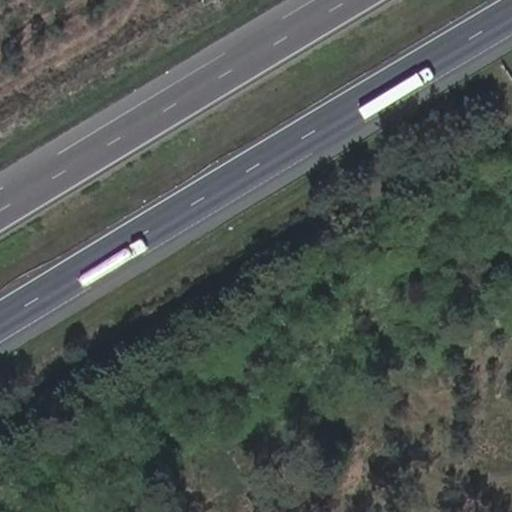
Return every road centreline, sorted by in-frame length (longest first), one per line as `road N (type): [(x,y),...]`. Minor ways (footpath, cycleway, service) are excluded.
road 1 (motorway): [(0,323),(511,15)]
road 2 (motorway): [(351,0),(0,213)]
